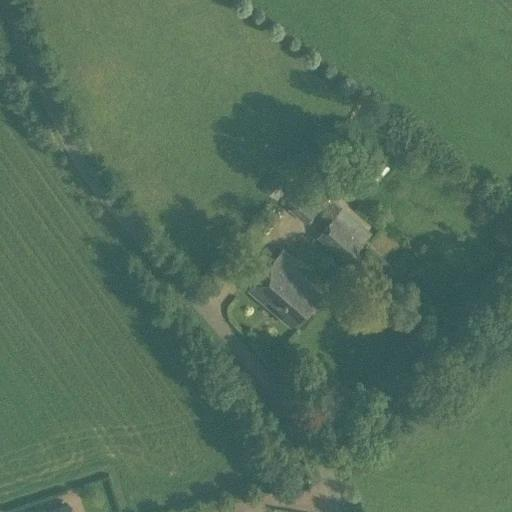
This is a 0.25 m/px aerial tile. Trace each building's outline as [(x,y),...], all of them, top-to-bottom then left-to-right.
[(281,170),(264,188),(275,198),(292,179),(281,170)] [(285,207),(304,224),(320,206),(302,190),(294,199),(289,194),(282,202),(286,206),(285,207)] [(345,260),(370,234),(342,206),(316,233),(345,260)] [(290,325),(319,292),(276,255),(247,288),(290,325)] [(71,511),(68,502),(37,511),(71,511)]
